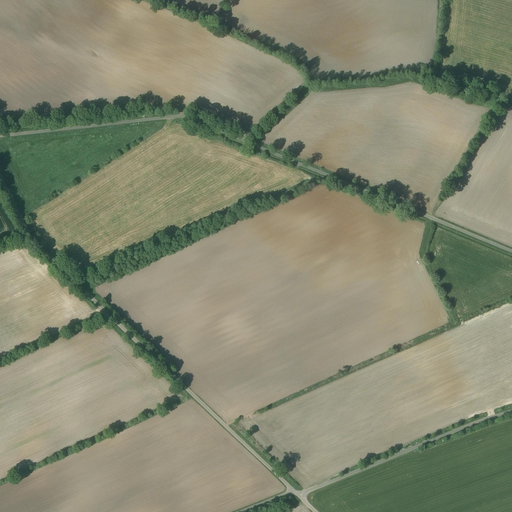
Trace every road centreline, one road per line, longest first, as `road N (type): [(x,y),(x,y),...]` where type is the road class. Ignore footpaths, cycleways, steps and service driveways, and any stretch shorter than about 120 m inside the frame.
road 1 (unclassified): [(0,130),(172,115),(226,128),(511,244)]
road 2 (unclassified): [(0,178),(31,246),(292,490)]
road 3 (unclassified): [(511,413),(296,494)]
